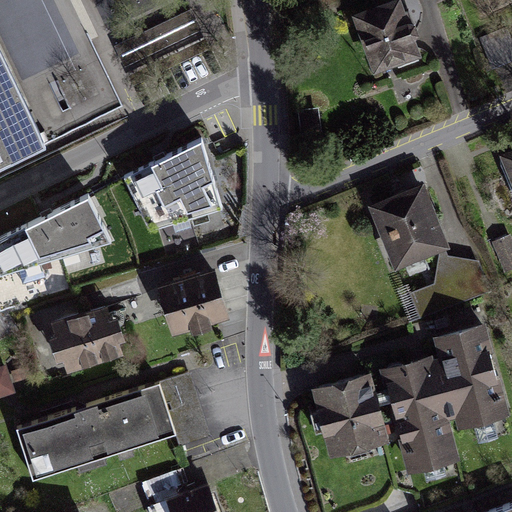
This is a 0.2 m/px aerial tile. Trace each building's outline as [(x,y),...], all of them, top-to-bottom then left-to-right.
[(423,42),(405,0),(371,0),(357,6),(378,60),(423,42)] [(511,58),(511,32),(511,31),(483,41),(493,66),(511,58)] [(0,163),(46,141),(0,45),(0,163)] [(202,137),(125,172),(150,227),(222,204),(202,137)] [(511,145),(498,152),(511,183),(511,145)] [(424,177),(373,198),(399,261),(450,241),(424,177)] [(112,236),(87,191),(0,233),(0,268),(1,270),(112,236)] [(492,290),(476,247),(437,262),(443,278),(402,293),(412,320),(492,290)] [(174,325),(231,308),(217,264),(161,281),(174,325)] [(63,365),(122,346),(107,302),(49,321),(63,365)] [(509,407),(485,320),(440,332),(464,420),(509,407)] [(383,365),(410,466),(458,453),(430,352),(383,365)] [(0,367),(0,391),(13,388),(6,366),(0,367)] [(317,383),(333,447),(385,435),(369,370),(317,383)] [(33,478),(177,430),(160,379),(16,426),(33,478)] [(170,493),(177,511),(218,511),(206,479),(170,493)] [(511,511),(511,500),(478,511),(511,511)]
